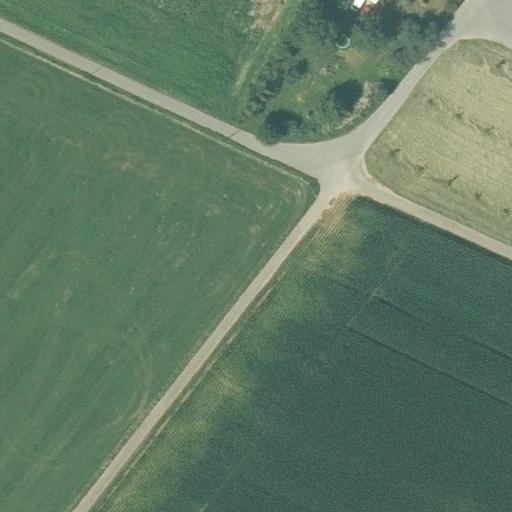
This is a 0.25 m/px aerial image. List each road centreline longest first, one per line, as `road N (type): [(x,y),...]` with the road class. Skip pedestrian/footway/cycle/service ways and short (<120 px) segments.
road 1 (track): [(78,511),(337,175)]
road 2 (unclassified): [(0,25),(337,175)]
road 3 (unclassified): [(337,175),(474,0)]
road 4 (unclassified): [(337,175),(511,253)]
